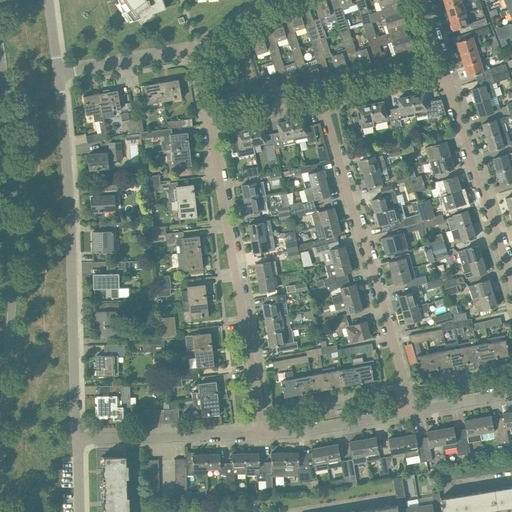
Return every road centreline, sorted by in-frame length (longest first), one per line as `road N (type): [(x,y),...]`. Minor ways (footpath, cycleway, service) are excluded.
road 1 (tertiary): [(0,475),(12,271),(0,58)]
road 2 (residential): [(78,437),(58,74)]
road 3 (residential): [(413,413),(322,101)]
road 4 (residential): [(262,435),(209,126)]
road 5 (residential): [(511,285),(444,73)]
road 6 (residential): [(78,437),(262,435)]
road 7 (residential): [(262,435),(413,413)]
road 8 (residential): [(58,74),(197,49)]
road 9 (residential): [(322,101),(444,73)]
